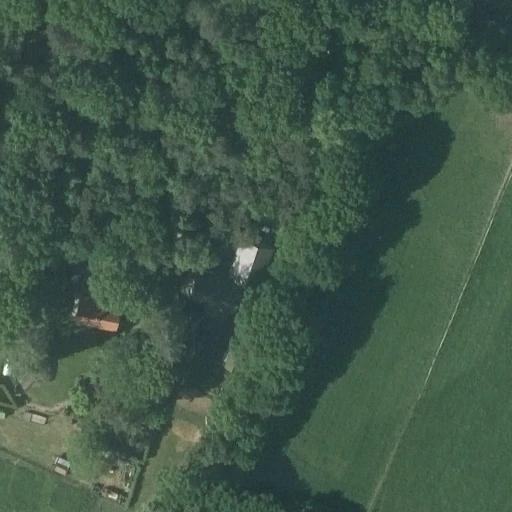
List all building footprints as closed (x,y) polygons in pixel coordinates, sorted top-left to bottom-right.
[(270,249),(241,239),(230,271),(241,275),(259,281),(270,249)] [(76,256),(74,268),(110,274),(114,251),(115,245),(111,245),(80,240),(79,240),(76,256)] [(199,268),(191,292),(231,305),(241,275),(230,271),(228,278),(199,268)] [(83,276),(80,293),(79,293),(75,318),(115,325),(119,300),(105,298),(108,280),(83,276)] [(108,342),(112,329),(79,320),(75,334),(108,342)] [(223,366),(236,372),(248,347),(235,340),(223,366)] [(115,415),(139,420),(144,403),(120,398),(115,415)]
